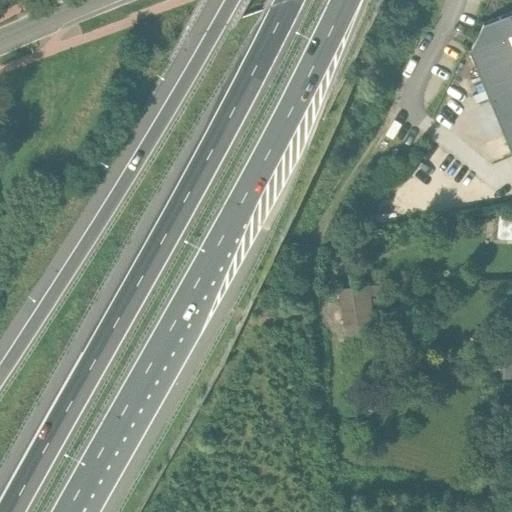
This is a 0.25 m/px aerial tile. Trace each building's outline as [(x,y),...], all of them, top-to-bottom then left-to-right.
[(511,154),(511,11),(483,23),(471,49),(469,50),(511,154)] [(511,239),(511,213),(499,212),(496,238),(511,239)] [(427,302),(427,292),(444,291),(443,282),(415,283),(414,302),(427,302)] [(344,327),(362,324),(374,322),(368,285),(338,289),(344,327)] [(511,375),(511,346),(495,347),(496,376),(511,375)]
